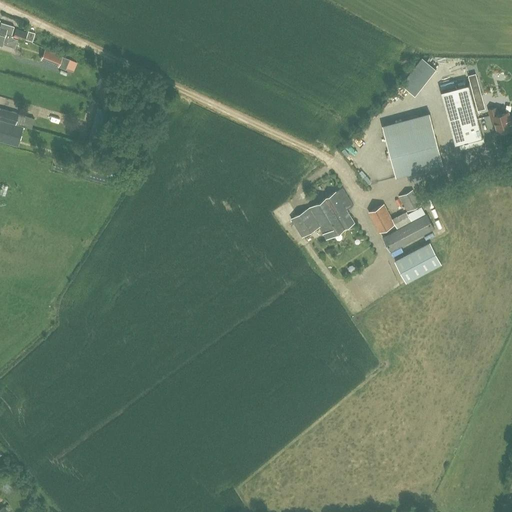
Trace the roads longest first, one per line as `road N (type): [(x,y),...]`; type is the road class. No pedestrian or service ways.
road 1 (track): [(295,140),(0,4)]
road 2 (unclassified): [(295,140),(338,169),(361,199),(511,156)]
